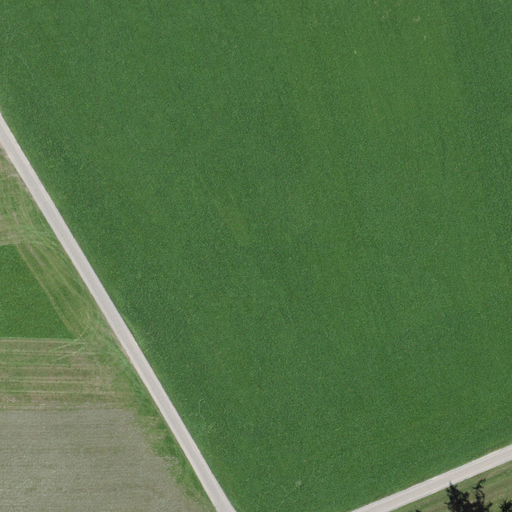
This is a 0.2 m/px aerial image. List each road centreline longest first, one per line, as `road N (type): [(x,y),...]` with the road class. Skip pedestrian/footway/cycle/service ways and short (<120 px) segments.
road 1 (track): [(0,128),(227,511)]
road 2 (track): [(511,451),(369,511)]
